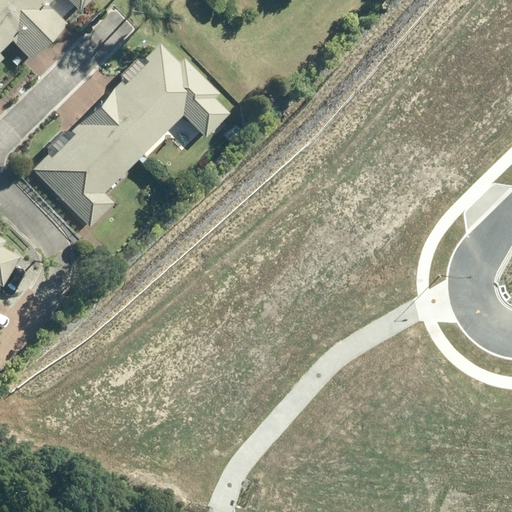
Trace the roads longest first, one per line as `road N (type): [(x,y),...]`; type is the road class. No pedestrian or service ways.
road 1 (residential): [(119,21),(0,143)]
road 2 (residential): [(511,335),(498,337),(469,284),(498,230)]
